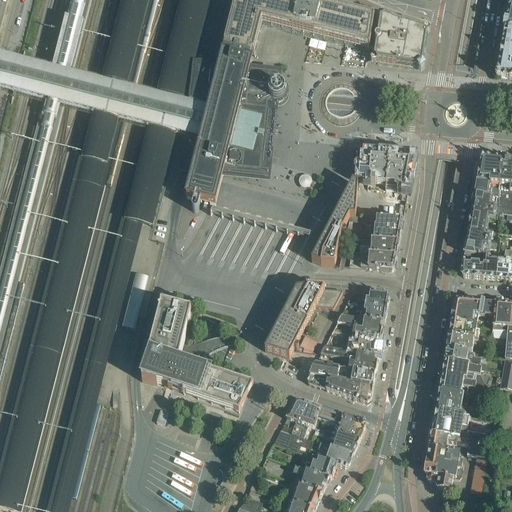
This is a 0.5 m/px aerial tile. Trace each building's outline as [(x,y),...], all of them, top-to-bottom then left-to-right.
[(369,51),(374,21),(315,6),(311,5),(306,4),(290,0),(236,0),(225,43),(255,51),(262,25),(312,37),(367,51),(369,51)] [(130,14),(127,26),(133,27),(136,16),(130,14)] [(418,71),(422,68),(427,36),(424,33),(384,20),(380,22),(380,24),(376,50),(374,61),(377,64),(381,65),(418,71)] [(511,29),(505,29),(496,75),(499,78),(511,79),(511,29)] [(310,39),(307,55),(330,60),(330,57),(334,57),(335,52),(332,52),(332,53),(326,51),(328,42),(310,39)] [(281,86),(283,72),(251,69),(193,63),(181,177),(190,178),(270,187),(274,154),(279,107),(281,107),(285,105),(288,101),(289,98),(289,95),(288,91),(286,89),(283,87),(281,86)] [(18,75),(16,85),(41,91),(43,81),(18,75)] [(53,81),(50,95),(55,96),(59,82),(53,81)] [(108,83),(99,117),(113,120),(118,98),(109,95),(112,84),(108,83)] [(80,90),(77,100),(95,104),(97,95),(80,90)] [(139,105),(136,115),(146,117),(148,107),(139,105)] [(159,108),(156,121),(161,123),(164,109),(159,108)] [(385,193),(385,192),(388,157),(370,156),(369,156),(368,156),(367,157),(367,158),(366,158),(366,159),(366,160),(366,164),(364,164),(363,169),(362,169),(361,169),(359,172),(359,178),(360,181),(367,181),(367,185),(367,191),(385,193)] [(408,193),(414,162),(411,159),(398,158),(388,157),(385,192),(395,193),(396,190),(399,190),(399,192),(408,193)] [(480,167),(475,195),(488,197),(494,198),(498,199),(499,189),(501,162),(489,161),(484,160),(480,163),(480,167)] [(499,189),(498,199),(503,200),(502,208),(502,216),(507,217),(507,221),(511,220),(511,162),(501,162),(499,189)] [(34,174),(31,187),(38,189),(41,176),(34,174)] [(299,182),(299,183),(300,184),(300,185),(300,186),(302,185),(308,187),(309,187),(309,186),(310,186),(310,185),(311,184),(311,183),(311,182),(305,179),(305,177),(304,177),(303,177),(302,177),(302,178),(301,179),(300,179),(300,180),(300,181),(299,182)] [(355,219),(358,187),(353,184),(338,213),(311,263),(321,267),(334,268),(342,233),(349,219),(355,219)] [(85,186),(82,199),(88,201),(92,188),(85,186)] [(475,195),(472,210),(496,214),(496,216),(501,216),(502,216),(502,208),(503,200),(498,199),(494,198),(488,197),(475,195)] [(472,210),(469,225),(488,228),(490,220),(495,221),(496,216),(496,214),(472,210)] [(21,217),(16,235),(23,237),(28,219),(21,217)] [(359,219),(358,224),(364,224),(368,229),(375,230),(374,243),(399,245),(403,223),(383,221),(359,219)] [(469,225),(467,240),(491,244),(491,242),(492,237),(493,229),(488,228),(469,225)] [(467,240),(464,254),(473,256),(482,258),(488,259),(488,258),(490,250),(499,252),(499,245),(491,244),(467,240)] [(361,242),(360,256),(396,259),(399,245),(374,243),(361,242)] [(498,259),(496,281),(509,283),(511,253),(505,252),(504,259),(498,259)] [(462,269),(461,276),(463,279),(482,280),(483,267),(481,267),(482,258),(473,256),(464,254),(462,269)] [(391,273),(394,271),(396,259),(360,256),(351,255),(349,269),(368,271),(391,273)] [(483,267),(482,280),(496,281),(498,259),(491,258),(491,259),(484,259),(483,267)] [(148,278),(138,276),(133,297),(131,296),(127,312),(129,313),(125,329),(135,331),(148,278)] [(296,292),(265,353),(289,360),(316,309),(334,311),(343,293),(309,290),(296,292)] [(358,304),(357,306),(387,312),(389,300),(387,297),(370,295),(364,295),(363,300),(358,300),(358,304)] [(485,317),(494,319),(495,306),(458,303),(455,305),(452,324),(477,328),(478,318),(485,319),(485,317)] [(162,306),(142,382),(157,386),(164,388),(166,389),(169,390),(169,391),(171,392),(224,411),(239,416),(239,414),(245,403),(253,388),(251,388),(249,387),(188,366),(187,365),(186,365),(185,365),(184,365),(179,363),(191,314),(173,309),(162,306)] [(387,312),(357,306),(357,308),(356,312),(361,313),(359,320),(364,321),(385,325),(387,312)] [(511,342),(511,306),(495,306),(494,319),(493,332),(502,333),(502,329),(507,330),(506,344),(511,345),(511,342)] [(356,328),(355,337),(380,341),(380,340),(382,339),(383,335),(382,334),(383,325),(384,325),(385,325),(364,321),(363,326),(360,325),(360,323),(358,322),(359,320),(341,317),(337,325),(356,328)] [(452,324),(449,338),(474,342),(478,343),(480,333),(476,333),(477,328),(452,324)] [(348,335),(347,343),(350,344),(349,345),(349,344),(347,352),(348,352),(348,353),(352,354),(354,354),(377,358),(377,357),(379,356),(380,352),(379,351),(380,341),(355,337),(348,335)] [(473,353),(474,342),(449,338),(447,351),(475,356),(476,353),(473,353)] [(320,357),(349,362),(353,362),(354,359),(353,359),(353,357),(351,356),(352,354),(348,353),(324,349),(320,357)] [(447,351),(445,363),(486,371),(486,367),(481,366),(482,362),(474,360),(475,356),(447,351)] [(350,362),(348,371),(376,376),(377,366),(376,366),(377,358),(354,354),(353,357),(353,359),(354,359),(353,362),(349,362),(350,362)] [(511,362),(505,361),(500,391),(511,393),(511,362)] [(445,363),(442,378),(485,386),(485,385),(480,376),(481,372),(493,375),(494,372),(486,371),(445,363)] [(338,369),(316,365),(310,376),(336,381),(338,369)] [(348,371),(338,369),(336,381),(357,384),(373,387),(376,376),(348,371)] [(310,376),(306,382),(308,387),(326,393),(328,379),(310,376)] [(485,386),(442,378),(439,392),(466,397),(468,387),(482,390),(483,390),(484,389),(485,389),(485,388),(486,387),(485,386)] [(326,393),(354,402),(357,384),(336,381),(328,379),(326,393)] [(368,407),(370,404),(373,387),(357,384),(354,402),(368,407)] [(436,409),(436,412),(464,417),(467,418),(469,418),(475,419),(476,414),(468,413),(469,410),(467,410),(469,397),(466,397),(439,392),(436,409)] [(295,405),(287,421),(296,425),(294,431),(292,436),(298,439),(309,407),(299,404),(295,405)] [(315,431),(318,421),(321,411),(309,407),(298,439),(305,441),(309,429),(315,431)] [(345,419),(321,411),(318,421),(336,428),(341,430),(345,419)] [(436,412),(432,436),(476,444),(477,434),(467,432),(469,418),(467,418),(464,417),(436,412)] [(161,413),(158,424),(164,426),(168,415),(161,413)] [(341,430),(336,428),(333,436),(359,445),(366,430),(364,426),(353,422),(345,419),(341,430)] [(294,431),(284,427),(281,433),(292,436),(294,431)] [(353,458),(359,445),(333,436),(325,433),(324,434),(317,431),(316,433),(323,436),(322,439),(331,442),(328,449),(353,458)] [(281,433),(274,447),(287,451),(292,453),(298,455),(301,447),(310,451),(313,444),(305,441),(298,439),(292,436),(281,433)] [(469,445),(467,457),(482,460),(487,461),(489,451),(490,446),(476,444),(432,436),(429,451),(449,454),(450,447),(456,448),(457,443),(469,445)] [(313,444),(310,451),(318,453),(322,455),(320,462),(337,468),(344,471),(348,469),(353,458),(328,449),(313,444)] [(460,456),(449,454),(429,451),(424,476),(428,477),(427,481),(429,484),(438,485),(437,491),(450,493),(452,481),(459,482),(461,480),(462,474),(461,471),(462,465),(458,464),(460,456)] [(304,473),(330,481),(332,480),(337,468),(320,462),(300,455),(299,458),(304,459),(302,464),(307,466),(304,473)] [(487,461),(482,460),(467,457),(467,458),(477,460),(470,496),(481,498),(487,461)] [(323,495),(330,481),(304,473),(297,470),(292,484),(323,495)] [(315,511),(323,495),(292,484),(289,493),(295,495),(292,505),(314,511),(315,511)] [(314,511),(292,505),(285,503),(282,511),(314,511)]
